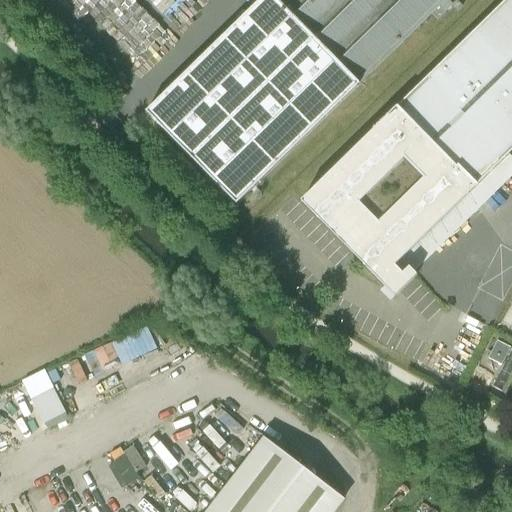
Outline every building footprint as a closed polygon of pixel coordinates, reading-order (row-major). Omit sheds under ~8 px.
[(43,0),(124,71),(173,17),(166,11),(176,0),(43,0)] [(263,0),(147,117),(239,209),(448,0),(263,0)] [(511,0),(509,0),(400,108),(480,188),(511,156),(511,0)] [(414,273),(409,268),(403,274),(395,266),(409,253),(480,188),(400,108),(302,204),(358,261),(384,287),(389,293),(395,299),(413,279),(417,276),(414,273)] [(119,341),(128,362),(161,348),(152,327),(119,341)] [(496,343),(487,361),(501,368),(510,350),(496,343)] [(266,440),(210,511),(336,511),(345,501),(266,440)]
